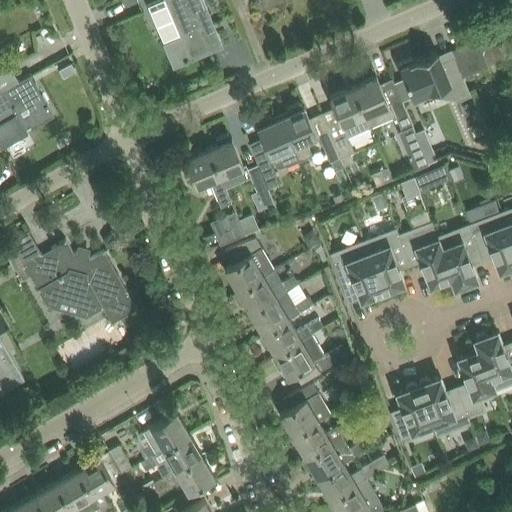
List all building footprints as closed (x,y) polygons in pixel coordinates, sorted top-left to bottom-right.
[(173,65),(222,45),(203,0),(166,0),(181,35),(164,43),(173,65)] [(495,43),(491,33),(452,49),(455,55),(462,72),(487,62),(508,54),(502,41),(495,43)] [(441,60),(437,49),(413,60),(412,56),(397,62),(402,74),(404,73),(414,96),(448,81),(456,100),(471,93),(462,72),(455,55),(441,60)] [(65,76),(76,70),(72,62),(60,68),(65,76)] [(0,91),(19,80),(11,66),(0,72),(0,91)] [(0,145),(0,146),(1,146),(0,144),(26,129),(27,131),(28,130),(26,126),(30,124),(32,127),(48,118),(47,117),(52,114),(49,107),(50,106),(31,74),(19,80),(0,91),(0,145)] [(377,75),(353,85),(365,113),(371,126),(395,115),(402,129),(402,130),(413,125),(400,94),(392,77),(380,82),(377,75)] [(342,123),(329,128),(331,132),(341,156),(350,152),(344,137),(348,135),(371,126),(365,113),(353,85),(330,95),(334,105),(342,123)] [(288,109),(280,112),(300,159),(312,154),(305,138),(316,134),(309,116),(304,106),(303,106),(302,103),(299,102),(287,107),(288,109)] [(300,159),(280,112),(271,116),(271,114),(259,119),(257,122),(259,125),(258,126),(262,136),(249,142),(258,163),(269,187),(280,182),(269,159),(273,157),(276,165),(280,166),(286,163),(286,165),(300,159)] [(415,130),(413,125),(402,130),(398,132),(412,169),(428,162),(415,130)] [(415,130),(425,154),(433,150),(423,127),(415,130)] [(331,132),(319,137),(330,160),(331,160),(334,166),(343,163),(340,156),(341,156),(331,132)] [(218,142),(209,147),(220,175),(231,200),(232,200),(226,186),(250,176),(257,191),(269,187),(258,163),(247,168),(246,164),(244,165),(240,155),(232,137),(230,137),(228,133),(217,138),(218,142)] [(493,149),(494,162),(505,165),(502,146),(493,149)] [(231,200),(220,175),(209,147),(185,156),(197,184),(210,179),(221,205),(231,200)] [(433,150),(425,154),(428,162),(430,161),(436,159),(436,158),(433,150)] [(350,152),(341,156),(343,162),(352,159),(350,152)] [(444,163),(427,170),(433,184),(450,177),(444,163)] [(449,168),(454,179),(464,175),(459,164),(449,168)] [(387,165),(369,171),(375,185),(393,178),(387,165)] [(427,170),(414,175),(420,190),(433,184),(427,170)] [(407,191),(419,187),(414,175),(403,180),(407,191)] [(379,205),(387,202),(382,191),(375,194),(379,205)] [(511,206),(502,210),(511,237),(511,206)] [(511,237),(502,210),(469,222),(483,258),(494,253),(496,258),(495,258),(495,259),(496,259),(498,263),(497,263),(497,264),(498,264),(500,268),(508,265),(511,266),(511,237)] [(232,225),(216,231),(221,243),(237,237),(245,233),(239,219),(236,212),(228,215),(232,225)] [(253,213),(239,219),(245,233),(260,227),(253,213)] [(456,285),(431,220),(399,232),(397,226),(396,227),(409,262),(421,257),(427,272),(426,273),(426,274),(427,273),(429,277),(428,278),(428,279),(429,279),(430,283),(451,275),(455,285),(456,285)] [(437,235),(432,220),(431,220),(456,285),(460,286),(466,284),(468,280),(477,277),(475,273),(476,272),(475,271),(473,267),(474,267),(474,266),(473,266),(471,262),(483,258),(469,222),(437,235)] [(400,271),(398,266),(409,262),(396,227),(364,239),(382,289),(383,289),(388,291),(393,288),(395,284),(404,281),(402,277),(403,276),(402,275),(402,276),(400,272),(401,271),(400,270),(400,271)] [(312,229),(301,235),(307,245),(318,239),(312,229)] [(238,289),(264,274),(274,267),(256,236),(224,249),(234,262),(225,267),(238,289)] [(65,239),(23,263),(24,264),(25,264),(49,306),(50,305),(49,304),(58,299),(80,306),(85,314),(84,315),(85,316),(103,305),(111,320),(110,321),(111,322),(136,308),(136,309),(137,308),(104,250),(105,249),(104,248),(90,256),(89,254),(89,252),(77,248),(77,250),(74,252),(66,238),(65,238),(65,239)] [(320,239),(312,244),(317,251),(324,248),(320,239)] [(382,289),(364,239),(330,252),(344,287),(356,282),(357,287),(357,288),(358,288),(359,292),(359,293),(360,293),(361,297),(370,294),(374,296),(380,293),(382,289)] [(282,281),(274,267),(264,274),(238,289),(232,292),(239,303),(243,304),(247,310),(249,311),(250,310),(287,289),(298,283),(293,274),(282,281)] [(295,303),(287,289),(250,310),(263,332),(289,316),(289,317),(310,303),(306,295),(295,303)] [(296,329),(289,317),(289,316),(263,332),(261,333),(259,338),(264,346),(268,347),(272,353),(274,352),(275,353),(312,332),(324,325),(318,317),(296,329)] [(498,333),(497,329),(488,332),(484,330),(478,333),(476,337),(475,337),(494,387),(511,380),(511,340),(502,344),(501,339),(501,338),(500,338),(499,334),(499,333),(498,333)] [(312,332),(275,353),(271,355),(272,356),(279,368),(283,366),(288,375),(294,371),(300,381),(330,364),(312,332)] [(0,385),(4,393),(5,392),(4,389),(24,378),(0,334),(0,385)] [(494,387),(475,337),(479,348),(458,355),(460,360),(459,360),(459,361),(460,361),(462,365),(461,365),(461,366),(462,366),(468,381),(456,385),(470,420),(468,414),(485,407),(479,392),(493,386),(494,387)] [(441,379),(439,375),(431,378),(426,376),(421,378),(419,382),(418,383),(437,432),(470,420),(456,385),(445,389),(443,385),(444,385),(444,383),(443,384),(441,380),(442,380),(442,378),(441,379)] [(292,433),(319,419),(330,411),(312,380),(283,397),(286,404),(288,407),(279,412),(292,433)] [(418,383),(413,381),(407,383),(405,387),(397,391),(399,395),(398,395),(398,396),(399,396),(401,400),(400,400),(400,401),(401,401),(403,405),(391,410),(402,439),(415,434),(413,429),(432,421),(436,433),(437,432),(418,383)] [(150,425),(143,429),(156,451),(163,447),(189,431),(177,410),(171,413),(162,418),(150,425)] [(319,419),(292,433),(305,455),(330,441),(342,434),(353,427),(348,418),(337,425),(336,423),(325,430),(319,419)] [(156,451),(143,429),(133,436),(145,457),(156,451)] [(485,430),(475,434),(479,443),(484,442),(489,440),(489,439),(485,430)] [(145,457),(140,460),(145,469),(157,462),(165,474),(175,468),(202,453),(189,431),(163,447),(156,451),(145,457)] [(361,440),(349,446),(342,434),(330,441),(305,455),(301,458),(307,469),(311,469),(313,468),(318,476),(344,461),(366,448),(361,440)] [(474,436),(464,439),(468,449),(473,447),(478,445),(474,436)] [(119,443),(109,449),(122,471),(132,465),(129,460),(119,443)] [(98,455),(77,468),(92,494),(99,505),(101,509),(110,504),(101,489),(113,482),(120,493),(131,487),(122,471),(109,449),(98,455)] [(165,474),(153,481),(158,490),(169,483),(170,485),(181,478),(188,490),(214,475),(202,453),(175,468),(165,474)] [(367,476),(390,464),(384,453),(351,473),(344,461),(318,476),(330,498),(354,484),(367,477),(366,476),(367,476)] [(412,465),(415,474),(424,470),(420,462),(412,465)] [(77,468),(55,480),(71,506),(74,511),(87,511),(99,505),(92,494),(77,468)] [(355,511),(358,510),(358,511),(385,511),(380,498),(367,476),(366,476),(367,477),(354,484),(330,498),(338,511),(355,511)] [(55,480),(34,493),(45,511),(61,511),(71,506),(55,480)] [(45,511),(34,493),(13,505),(16,511),(45,511)] [(212,511),(204,498),(187,507),(177,511),(212,511)] [(419,511),(416,502),(415,502),(412,503),(390,511),(419,511)]
